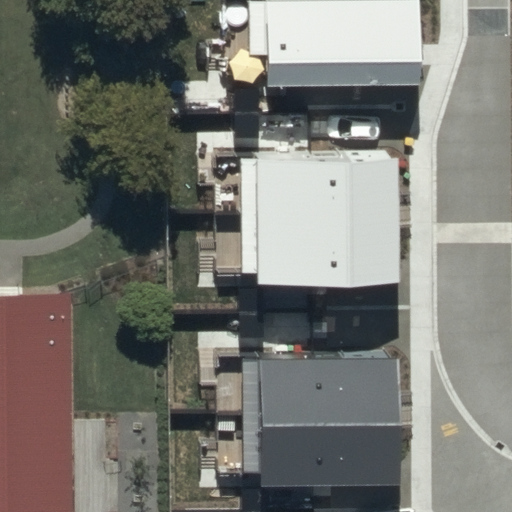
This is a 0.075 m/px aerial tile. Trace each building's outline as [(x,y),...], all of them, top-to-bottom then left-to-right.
[(265,0),(265,88),(417,85),(415,0),(265,0)] [(385,150),(250,151),(251,278),(386,276),(385,150)] [(511,272),(491,279),(511,352),(511,442),(501,446),(511,485),(511,272)] [(0,511),(61,511),(61,302),(0,302),(0,511)] [(386,350),(254,352),(256,481),(388,479),(386,350)]
